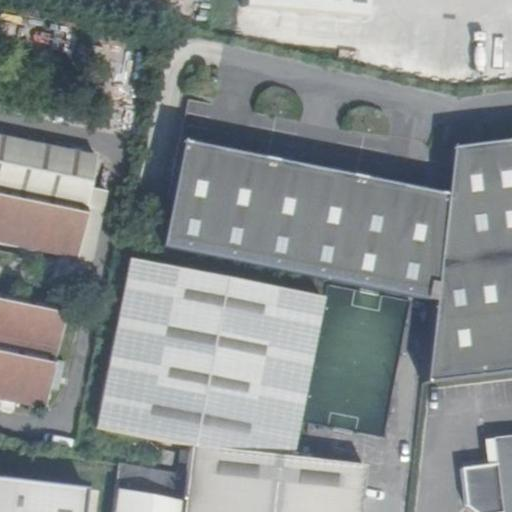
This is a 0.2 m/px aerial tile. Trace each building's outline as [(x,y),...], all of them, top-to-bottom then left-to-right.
[(128,0),(127,12),(179,18),(180,0),(128,0)] [(240,0),(240,5),(362,17),(363,0),(240,0)] [(0,245),(91,264),(103,207),(86,204),(95,159),(0,139),(0,402),(43,411),(64,309),(0,296),(0,245)] [(444,199),(180,144),(160,250),(432,306),(423,386),(511,375),(511,142),(449,150),(444,199)] [(290,461),(290,459),(294,437),(322,301),(125,262),(93,430),(160,443),(187,448),(187,447),(231,452),(290,461)] [(511,511),(511,438),(500,440),(507,511),(511,511)] [(357,511),(363,467),(290,459),(290,461),(231,452),(187,447),(187,448),(181,505),(180,511),(357,511)] [(118,468),(117,468),(115,492),(154,500),(157,475),(118,468)] [(180,479),(157,475),(154,500),(175,504),(180,479)] [(0,482),(0,511),(82,511),(84,492),(0,482)] [(115,492),(112,511),(180,511),(181,505),(175,504),(154,500),(115,492)]
